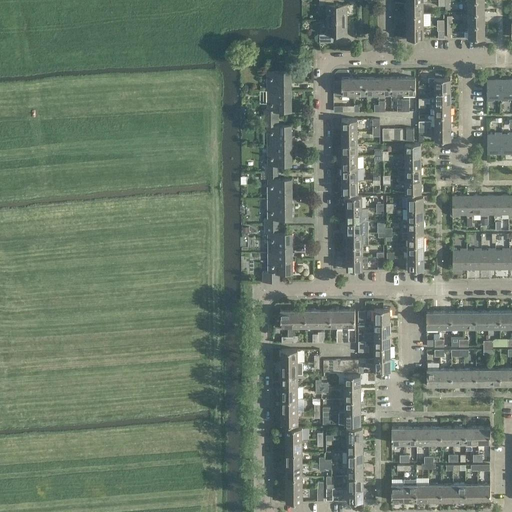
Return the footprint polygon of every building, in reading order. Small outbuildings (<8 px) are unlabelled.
[(334,4),(333,0),(319,0),(320,4),(327,4),(327,19),(347,19),(347,3),(334,4)] [(407,13),(423,13),(423,0),(407,0),(407,13)] [(468,0),(468,12),(485,12),(484,0),(468,0)] [(468,24),(485,24),(485,12),(468,12),(468,24)] [(407,25),(424,25),(423,13),(407,13),(407,25)] [(320,42),(334,42),(334,34),(347,34),(347,19),(327,19),(327,34),(319,34),(320,42)] [(465,37),(469,37),(485,37),(485,24),(468,24),(469,31),(465,31),(465,37)] [(407,38),(424,38),(424,25),(407,25),(407,38)] [(291,90),(292,70),(267,70),(267,90),(291,90)] [(342,93),(355,93),(355,77),(342,78),(342,93)] [(355,93),(367,93),(367,77),(355,77),(355,93)] [(367,93),(379,93),(379,77),(367,77),(367,93)] [(379,93),(391,93),(391,77),(379,77),(379,93)] [(391,93),(403,93),(403,77),(391,77),(391,93)] [(403,93),(416,92),(416,77),(403,77),(403,93)] [(435,90),(451,90),(451,78),(443,78),(435,78),(435,90)] [(488,81),(488,79),(487,79),(487,99),(494,99),(494,98),(502,98),(501,80),(501,79),(494,79),(494,81),(488,81)] [(502,100),(509,99),(509,98),(511,97),(511,79),(508,79),(508,80),(501,80),(502,98),(502,100)] [(291,110),(291,90),(267,90),(267,110),(264,110),(264,117),(278,117),(278,110),(291,110)] [(430,102),(451,102),(451,90),(435,90),(435,97),(430,97),(430,102)] [(451,114),(451,102),(430,102),(430,107),(435,107),(435,114),(451,114)] [(435,126),(451,126),(451,114),(435,114),(435,126)] [(292,144),(292,124),(278,124),(278,117),(264,117),(264,124),(268,124),(268,143),(292,144)] [(342,131),(358,131),(358,119),(342,119),(342,131)] [(435,139),(451,139),(451,126),(435,126),(435,139)] [(342,143),(358,143),(358,131),(342,131),(342,143)] [(502,151),(502,134),(502,132),(495,132),(495,134),(488,134),(488,133),(488,153),(495,153),(495,152),(502,151)] [(502,153),(509,153),(509,152),(511,151),(511,132),(509,132),(509,134),(502,134),(502,151),(502,153)] [(292,164),(292,144),(268,143),(268,163),(265,163),(265,171),(278,171),(277,164),(292,164)] [(342,155),(358,155),(358,143),(342,143),(342,155)] [(406,155),(421,155),(421,143),(414,143),(406,143),(406,155)] [(342,167),(358,167),(358,155),(342,155),(342,167)] [(406,167),(421,167),(421,155),(406,155),(406,167)] [(342,179),(358,179),(358,167),(342,167),(342,179)] [(406,179),(421,179),(421,167),(406,167),(406,179)] [(278,178),(278,171),(265,171),(265,178),(268,178),(268,198),(292,198),(292,178),(278,178)] [(342,191),(358,191),(358,179),(342,179),(342,191)] [(406,191),(421,191),(421,179),(406,179),(406,191)] [(346,208),(362,208),(362,195),(346,195),(346,208)] [(408,208),(424,207),(424,195),(408,195),(408,208)] [(467,214),(467,196),(467,195),(459,195),(459,196),(454,196),(454,195),(453,195),(453,215),(459,215),(459,214),(467,214)] [(467,215),(474,215),(474,214),(481,213),(481,196),(480,195),(473,195),(473,196),(467,196),(467,214),(467,215)] [(481,215),(488,215),(488,213),(495,213),(495,196),(495,195),(487,195),(487,196),(481,196),(481,213),(481,215)] [(495,215),(502,215),(502,213),(509,213),(509,196),(509,195),(501,195),(501,196),(495,196),(495,213),(495,215)] [(264,225),(278,225),(278,218),(292,218),(292,198),(268,198),(268,218),(264,218),(264,225)] [(408,220),(424,220),(424,207),(408,208),(408,220)] [(346,220),(363,220),(368,220),(368,208),(362,208),(346,208),(346,220)] [(363,220),(346,220),(346,232),(368,232),(368,220),(363,220)] [(402,232),(408,232),(424,232),(424,220),(408,220),(402,220),(402,232)] [(278,232),(278,225),(264,225),(264,232),(268,232),(268,252),(292,252),(292,232),(278,232)] [(346,232),(346,244),(363,244),(368,244),(368,232),(346,232)] [(408,244),(424,244),(424,232),(408,232),(408,244)] [(346,256),(363,256),(363,244),(346,244),(346,256)] [(404,256),(408,256),(424,256),(424,244),(408,244),(408,251),(404,251),(404,256)] [(467,267),(468,250),(468,248),(460,248),(460,250),(454,250),(454,248),(453,248),(453,269),(461,269),(461,267),(467,267)] [(481,267),(481,250),(481,248),(474,248),(474,250),(468,250),(467,267),(467,269),(475,269),(475,267),(481,267)] [(495,267),(495,249),(495,248),(488,248),(488,250),(481,250),(481,267),(481,268),(489,268),(489,267),(495,267)] [(509,267),(509,249),(509,248),(502,248),(502,249),(495,249),(495,267),(495,268),(503,268),(503,267),(509,267)] [(292,252),(268,252),(268,272),(263,272),(263,281),(279,281),(279,272),(293,272),(292,252)] [(363,256),(346,256),(346,269),(363,269),(363,267),(368,267),(367,256),(363,256)] [(408,269),(424,269),(424,256),(408,256),(408,269)] [(318,325),(330,325),(330,309),(318,310),(318,325)] [(342,342),(342,309),(330,309),(330,325),(337,325),(337,330),(337,342),(342,342)] [(348,330),(348,325),(355,325),(355,309),(342,309),(342,342),(349,342),(348,330)] [(374,322),(390,322),(390,309),(374,309),(374,322)] [(293,335),(293,326),(293,310),(281,310),(281,316),(275,316),(275,327),(288,327),(288,336),(282,336),(282,342),(293,342),(293,335)] [(293,326),(305,326),(305,310),(293,310),(293,326)] [(305,326),(318,325),(318,310),(305,310),(305,326)] [(500,326),(511,326),(511,310),(500,311),(500,326)] [(427,327),(439,327),(439,311),(427,311),(427,327)] [(439,327),(452,327),(451,311),(439,311),(439,327)] [(452,327),(464,327),(464,311),(451,311),(452,327)] [(464,327),(476,327),(476,311),(464,311),(464,327)] [(476,327),(488,327),(488,311),(476,311),(476,327)] [(488,327),(500,326),(500,311),(488,311),(488,327)] [(374,334),(390,334),(390,322),(374,322),(374,334)] [(375,346),(390,346),(390,334),(374,334),(375,346)] [(375,358),(390,358),(390,346),(375,346),(375,358)] [(281,362),(297,362),(297,361),(297,349),(281,349),(281,362)] [(390,370),(390,358),(375,358),(365,358),(365,363),(375,363),(375,370),(390,370)] [(297,362),(281,362),(281,374),(298,374),(303,374),(303,361),(297,361),(297,362)] [(500,384),(511,384),(511,367),(500,368),(500,384)] [(427,384),(439,384),(439,368),(427,368),(427,384)] [(439,384),(452,384),(451,368),(439,368),(439,384)] [(452,384),(464,384),(464,368),(451,368),(452,384)] [(464,384),(476,384),(476,368),(464,368),(464,384)] [(476,384),(488,384),(488,368),(476,368),(476,384)] [(488,384),(500,384),(500,368),(488,368),(488,384)] [(281,374),(281,385),(298,385),(298,374),(281,374)] [(344,385),(361,385),(360,374),(344,374),(344,385)] [(281,398),(298,398),(298,385),(281,385),(281,398)] [(345,398),(361,398),(361,385),(344,385),(345,398)] [(281,411),(298,411),(298,398),(281,398),(281,411)] [(345,411),(361,411),(361,398),(345,398),(345,411)] [(281,424),(298,423),(298,411),(281,411),(281,424)] [(339,424),(361,423),(361,411),(345,411),(339,411),(339,424)] [(285,439),(302,439),(302,426),(285,426),(285,439)] [(347,439),(363,439),(363,426),(347,427),(347,439)] [(392,443),(404,443),(404,426),(392,427),(392,443)] [(404,443),(417,443),(416,426),(404,426),(404,443)] [(417,443),(429,443),(429,426),(416,426),(417,443)] [(429,443),(441,443),(441,426),(429,426),(429,443)] [(441,443),(453,442),(453,426),(441,426),(441,443)] [(453,442),(466,442),(466,426),(453,426),(453,442)] [(466,442),(478,442),(478,426),(466,426),(466,442)] [(478,442),(490,442),(490,426),(478,426),(478,442)] [(286,452),(302,452),(302,439),(285,439),(286,452)] [(347,449),(363,449),(363,439),(347,439),(347,449)] [(347,462),(363,462),(363,449),(347,449),(347,462)] [(286,465),(303,464),(302,452),(286,452),(286,465)] [(347,475),(363,475),(363,462),(347,462),(347,475)] [(286,477),(303,477),(303,464),(286,465),(286,477)] [(348,488),(364,487),(363,475),(347,475),(348,488)] [(286,488),(303,488),(303,477),(286,477),(286,488)] [(416,500),(429,500),(429,484),(429,477),(416,477),(416,478),(416,500)] [(404,500),(416,500),(416,478),(404,479),(404,484),(404,500)] [(429,500),(442,500),(441,483),(429,484),(429,500)] [(442,500),(454,499),(454,483),(441,483),(442,500)] [(454,499),(466,499),(466,483),(454,483),(454,499)] [(466,499),(478,499),(478,483),(466,483),(466,499)] [(478,499),(491,499),(491,483),(478,483),(478,499)] [(391,500),(404,500),(404,484),(391,484),(391,500)] [(348,500),(364,500),(364,487),(348,488),(348,500)] [(286,501),(303,500),(303,488),(286,488),(286,501)]
